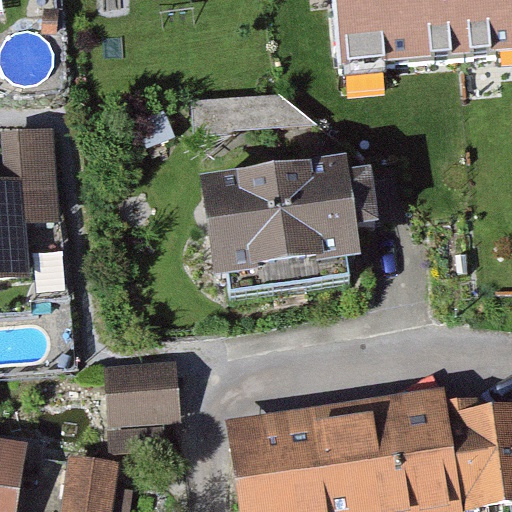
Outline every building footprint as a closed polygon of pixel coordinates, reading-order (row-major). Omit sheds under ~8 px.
[(511,0),(462,0),(397,5),(407,125),(511,115),(511,0)] [(363,159),(216,181),(233,291),(380,268),(363,159)] [(30,179),(0,182),(0,280),(41,276),(30,179)] [(178,368),(105,372),(109,437),(182,432),(178,368)] [(511,409),(245,448),(254,511),(505,511),(511,511),(511,409)] [(0,511),(31,511),(41,450),(0,443),(0,511)] [(64,511),(117,511),(120,468),(66,466),(64,511)]
